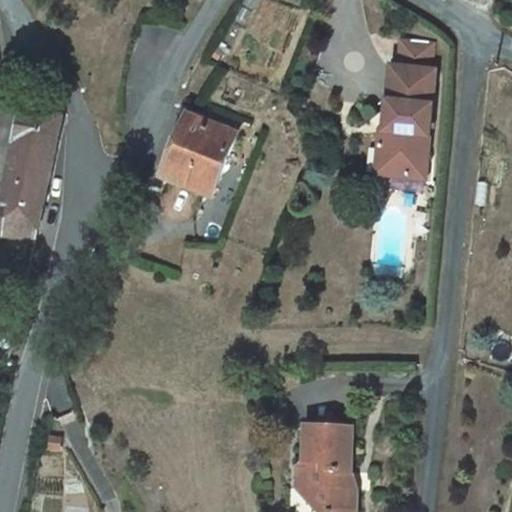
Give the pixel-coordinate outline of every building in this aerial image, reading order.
[(438,47),(407,43),(404,69),(435,73),(438,47)] [(395,177),(428,181),(440,74),(435,73),(397,68),(393,107),(400,108),(399,119),(386,129),(383,150),(398,152),(395,177)] [(400,108),(393,107),(377,119),(386,129),(399,119),(400,108)] [(11,204),(6,237),(36,243),(43,211),(63,118),(21,112),(15,143),(14,144),(2,202),(11,204)] [(237,135),(190,117),(165,179),(212,197),(237,135)] [(395,177),(398,152),(383,150),(380,175),(395,177)] [(2,202),(0,201),(0,235),(6,237),(11,204),(2,202)] [(332,415),(314,428),(346,430),(332,415)] [(346,430),(314,428),(308,428),(306,466),(298,469),(298,489),(315,489),(314,507),(318,511),(355,511),(357,490),(348,489),(349,474),(352,474),(354,430),(346,430)] [(298,489),(314,507),(315,489),(298,489)]
